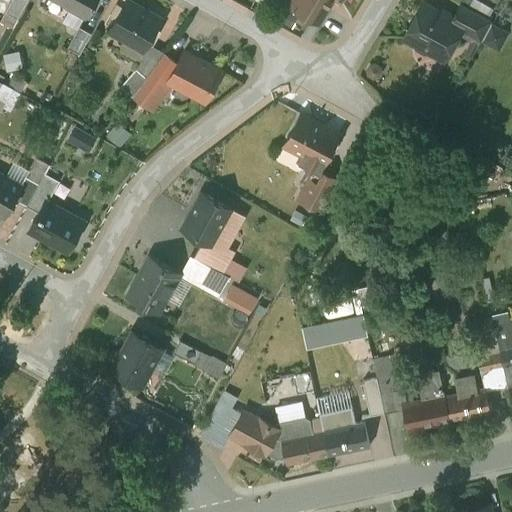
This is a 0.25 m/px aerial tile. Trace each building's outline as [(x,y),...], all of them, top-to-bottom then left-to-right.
[(26,0),(11,0),(5,12),(17,19),(26,0)] [(60,0),(66,3),(65,5),(86,16),(87,15),(86,15),(92,3),(93,4),(94,0),(60,0)] [(146,11),(126,0),(124,0),(108,29),(144,49),(161,20),(160,19),(159,20),(146,12),(146,11)] [(292,0),(294,1),(291,5),(318,22),(331,0),(292,0)] [(452,19),(423,3),(404,36),(415,42),(417,48),(424,52),(430,50),(443,57),(458,30),(462,24),(452,19)] [(492,20),(461,3),(452,19),(462,24),(458,30),(480,42),(482,38),(491,23),(492,20)] [(491,23),(482,38),(499,48),(507,32),(491,23)] [(79,27),(67,47),(79,54),(91,33),(79,27)] [(197,57),(184,50),(177,63),(167,81),(171,83),(190,93),(191,91),(205,98),(204,100),(205,100),(221,70),(220,70),(197,58),(197,57)] [(164,52),(152,70),(146,77),(140,84),(160,98),(171,83),(167,81),(177,63),(163,56),(165,53),(164,52)] [(9,68),(27,68),(26,53),(8,53),(9,68)] [(135,68),(120,86),(130,95),(140,84),(146,77),(135,68)] [(337,133),(313,120),(314,119),(301,113),(284,144),(285,145),(302,154),(298,161),(314,169),(315,167),(319,169),(339,133),(338,132),(337,133)] [(314,169),(298,198),(321,211),(338,179),(319,169),(319,171),(314,169)] [(20,185),(4,177),(5,176),(0,173),(0,213),(5,216),(14,199),(22,185),(20,184),(20,185)] [(38,183),(26,205),(39,212),(46,200),(47,200),(58,181),(44,173),(38,183)] [(25,176),(20,184),(22,185),(14,199),(26,205),(38,183),(25,176)] [(231,208),(201,192),(182,227),(203,239),(211,243),(211,242),(211,241),(229,209),(230,210),(231,208)] [(47,200),(46,200),(39,212),(30,229),(48,240),(49,239),(65,248),(65,249),(66,250),(82,220),(47,200)] [(229,209),(211,241),(211,242),(211,243),(203,239),(194,255),(223,272),(231,257),(235,250),(228,246),(220,241),(225,232),(229,234),(240,213),(231,208),(230,210),(229,209)] [(225,232),(220,241),(228,246),(245,216),(240,213),(229,234),(225,232)] [(149,255),(136,279),(137,280),(130,293),(129,292),(128,294),(158,311),(159,309),(156,308),(163,294),(166,296),(180,273),(149,255)] [(223,272),(194,255),(182,276),(192,281),(218,296),(229,275),(223,272)] [(223,272),(229,275),(238,280),(247,266),(231,257),(223,272)] [(182,276),(180,273),(166,296),(179,304),(192,281),(182,276)] [(257,296),(232,283),(226,294),(251,307),(257,296)] [(511,321),(494,325),(498,342),(511,339),(511,321)] [(163,347),(132,331),(132,332),(120,354),(121,355),(114,368),(112,367),(112,368),(142,384),(143,384),(142,383),(151,368),(162,348),(163,347)] [(201,350),(179,339),(173,352),(195,363),(201,350)] [(511,339),(498,342),(499,350),(503,367),(511,364),(511,339)] [(175,355),(162,348),(151,368),(164,375),(175,355)] [(227,364),(201,350),(195,363),(220,376),(227,364)] [(499,350),(477,355),(481,372),(503,367),(499,350)] [(399,354),(373,360),(372,357),(376,378),(384,412),(397,409),(393,390),(401,388),(398,374),(404,372),(399,352),(399,354)] [(511,384),(511,364),(503,367),(507,386),(511,384)] [(507,386),(503,367),(481,372),(484,387),(485,387),(486,391),(507,386)] [(438,369),(416,374),(422,400),(404,404),(409,428),(450,419),(444,395),(438,369)] [(474,375),(454,379),(457,392),(444,395),(450,419),(490,411),(486,391),(485,387),(484,387),(476,388),(474,375)] [(376,378),(363,381),(362,380),(369,415),(384,412),(376,378)] [(316,397),(320,412),(352,405),(349,390),(316,397)] [(278,422),(304,416),(301,401),(275,406),(278,422)] [(352,405),(320,412),(323,429),(329,455),(370,446),(364,421),(355,422),(352,405)] [(257,418),(243,410),(231,433),(245,441),(257,418)] [(278,422),(276,422),(274,425),(259,417),(245,441),(244,443),(264,454),(265,452),(276,458),(286,457),(287,463),(329,455),(323,429),(312,431),(310,419),(306,416),(304,416),(278,422)]
